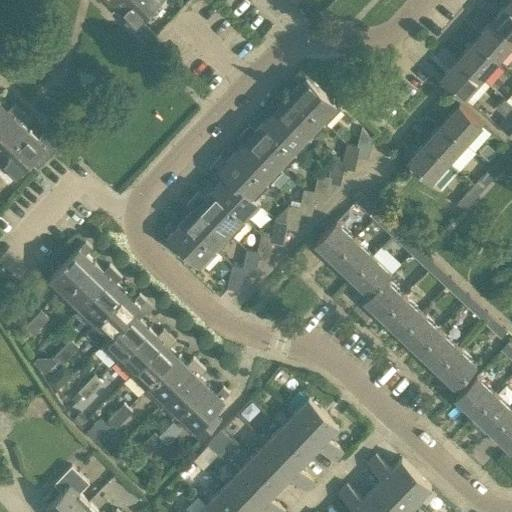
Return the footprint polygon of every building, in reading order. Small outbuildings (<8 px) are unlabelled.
[(125,0),(121,5),(130,13),(124,19),(130,25),(154,0),(125,0)] [(508,0),(492,18),(511,36),(511,2),(509,0),(508,0)] [(475,37),(496,56),(511,38),(511,36),(492,18),(475,37)] [(458,55),(480,75),(496,56),(475,37),(458,55)] [(480,75),(458,55),(441,74),(463,94),(480,75)] [(511,72),(504,65),(491,80),(503,91),(492,104),(504,115),(511,105),(511,72)] [(292,90),(325,121),(340,105),(300,68),(294,75),(300,81),(292,90)] [(271,99),(311,136),(325,121),(292,90),(284,99),(278,92),(271,99)] [(0,99),(0,129),(21,108),(16,102),(9,109),(0,99)] [(264,120),(296,151),(311,136),(271,99),(266,105),(272,111),(264,120)] [(443,120),(466,141),(483,123),(460,102),(443,120)] [(0,159),(30,129),(20,120),(27,113),(21,108),(0,129),(0,159)] [(511,129),(511,115),(501,128),(508,134),(511,129)] [(243,129),(283,166),(296,151),(264,120),(256,129),(249,123),(243,129)] [(426,138),(460,169),(449,159),(466,141),(443,120),(426,138)] [(361,126),(358,144),(357,153),(358,153),(368,155),(372,135),(361,126)] [(30,129),(0,159),(0,172),(9,181),(14,176),(13,175),(29,158),(38,166),(59,145),(45,131),(39,137),(30,129)] [(236,151),(268,181),(283,166),(243,129),(237,136),(244,142),(236,151)] [(460,169),(426,138),(409,157),(442,188),(460,169)] [(344,165),(355,167),(358,153),(357,153),(358,144),(346,142),(343,158),(344,159),(343,165),(344,165)] [(490,164),(497,171),(511,155),(511,149),(507,145),(490,164)] [(215,160),(254,197),(268,181),(236,151),(227,160),(220,153),(215,160)] [(329,180),(329,181),(329,180),(340,182),(344,165),(343,165),(344,159),(343,158),(343,159),(332,157),(329,174),(330,174),(329,180)] [(214,186),(246,217),(259,203),(253,197),(254,197),(215,160),(209,166),(222,178),(214,186)] [(497,171),(490,164),(473,182),(481,189),(497,171)] [(315,196),(316,196),(316,195),(326,198),(329,181),(329,180),(330,174),(329,174),(318,172),(315,189),(316,189),(315,196)] [(481,189),(473,182),(456,201),(464,207),(481,189)] [(193,196),(232,233),(246,217),(214,186),(205,196),(199,190),(193,196)] [(301,211),(312,213),(316,196),(315,196),(316,189),(315,189),(304,187),(300,205),(301,205),(300,210),(301,211)] [(386,188),(379,195),(386,202),(390,198),(390,192),(386,188)] [(374,216),(381,209),(362,192),(356,199),(374,216)] [(186,217),(218,248),(232,233),(193,196),(187,203),(193,209),(186,217)] [(287,226),(298,228),(301,211),(300,210),(301,205),(300,205),(290,203),(286,220),(287,220),(287,225),(287,226)] [(392,233),(399,226),(381,209),(374,216),(392,233)] [(218,248),(186,217),(177,226),(171,220),(165,227),(170,232),(178,240),(203,263),(218,248)] [(287,220),(286,220),(275,218),(272,234),(273,234),(272,240),(273,241),(283,243),(287,226),(287,225),(287,220)] [(335,257),(356,235),(338,218),(316,240),(335,257)] [(410,250),(417,243),(399,226),(392,233),(410,250)] [(164,239),(172,246),(178,240),(170,232),(164,239)] [(259,256),(269,259),(273,241),(272,240),(273,234),(272,234),(261,232),(258,250),(259,250),(258,256),(259,256)] [(356,235),(335,257),(353,275),(374,252),(356,235)] [(64,292),(96,260),(88,252),(94,246),(87,239),(49,278),(64,292)] [(428,267),(435,260),(417,243),(410,250),(428,267)] [(259,250),(258,250),(247,248),(244,265),(245,265),(243,271),(244,272),(254,274),(258,256),(259,256),(258,256),(259,250)] [(374,252),(353,275),(370,291),(365,297),(392,269),(374,252)] [(96,260),(64,292),(79,307),(117,268),(111,262),(105,268),(96,260)] [(446,284),(453,277),(435,260),(428,267),(446,284)] [(245,265),(244,265),(233,262),(228,287),(241,289),(244,272),(243,271),(245,265)] [(94,321),(126,289),(117,281),(123,274),(117,268),(79,307),(94,321)] [(392,269),(365,297),(383,314),(404,292),(387,276),(392,270),(392,269)] [(464,301),(471,295),(453,277),(446,284),(464,301)] [(94,322),(88,328),(102,342),(147,297),(140,291),(134,297),(126,289),(94,321),(94,322)] [(404,292),(383,314),(401,332),(422,309),(404,292)] [(482,319),(489,312),(471,295),(464,301),(482,319)] [(147,297),(102,342),(117,357),(149,324),(140,316),(153,303),(147,297)] [(33,315),(41,323),(49,315),(41,307),(33,315)] [(422,309),(401,332),(419,349),(440,326),(422,309)] [(489,312),(482,319),(500,336),(507,329),(489,312)] [(41,323),(33,315),(24,324),(32,332),(41,323)] [(149,324),(117,357),(132,371),(171,332),(164,325),(157,332),(149,324)] [(440,326),(419,349),(437,366),(458,344),(440,326)] [(147,385),(179,353),(170,344),(177,338),(171,332),(132,371),(147,385)] [(63,344),(71,352),(80,344),(72,336),(63,344)] [(511,357),(511,345),(507,341),(501,347),(511,357)] [(71,352),(63,344),(55,353),(63,361),(71,352)] [(458,344),(437,366),(455,383),(477,361),(458,344)] [(179,353),(147,385),(162,400),(200,360),(194,354),(188,361),(179,353)] [(200,360),(162,400),(178,414),(209,381),(200,373),(207,366),(200,360)] [(64,380),(55,371),(47,379),(56,388),(64,380)] [(86,381),(94,388),(103,379),(95,372),(86,381)] [(474,413),(496,390),(477,372),(456,395),(474,413)] [(94,388),(86,381),(79,388),(87,396),(94,388)] [(218,390),(209,381),(178,414),(202,438),(222,417),(213,408),(231,390),(224,383),(218,390)] [(79,388),(72,395),(77,399),(83,393),(79,388)] [(511,406),(496,390),(474,413),(491,430),(511,408),(511,406)] [(291,406),(290,406),(324,439),(320,442),(328,450),(337,442),(328,434),(339,423),(310,395),(298,408),(293,403),(291,406)] [(124,400),(116,409),(124,417),(132,408),(124,400)] [(292,413),(280,426),(309,454),(320,442),(324,439),(290,406),(288,409),(292,413)] [(511,408),(491,430),(510,447),(511,446),(511,445),(511,408)] [(116,409),(108,417),(109,418),(114,422),(116,424),(124,417),(116,409)] [(80,410),(73,417),(80,423),(87,416),(80,410)] [(95,414),(83,429),(94,438),(106,422),(95,414)] [(264,433),(261,436),(295,468),(291,472),(300,480),(307,472),(299,464),(309,454),(280,426),(269,437),(264,433)] [(155,446),(163,438),(155,430),(146,438),(155,446)] [(263,443),(251,455),(280,483),(291,472),(295,468),(261,436),(259,439),(263,443)] [(146,438),(143,442),(139,446),(147,454),(155,446),(146,438)] [(337,442),(328,450),(336,458),(340,454),(345,449),(337,442)] [(372,456),(368,460),(376,468),(384,459),(376,451),(372,456)] [(125,466),(130,461),(122,452),(117,457),(125,466)] [(236,463),(233,466),(266,498),(262,503),(270,511),(279,501),(271,493),(280,483),(251,455),(240,467),(236,463)] [(392,466),(388,471),(422,504),(425,501),(419,496),(431,483),(403,455),(392,466)] [(383,475),(373,485),(400,511),(403,511),(413,502),(419,507),(422,504),(388,471),(392,466),(384,459),(376,468),(383,475)] [(90,481),(80,471),(71,463),(54,481),(62,489),(45,508),(49,511),(76,511),(88,499),(80,491),(90,481)] [(234,473),(222,485),(249,511),(252,511),(262,503),(266,498),(233,466),(230,469),(234,473)] [(307,472),(300,480),(308,488),(311,484),(316,480),(307,472)] [(343,486),(339,490),(347,497),(355,489),(347,481),(343,486)] [(207,493),(204,496),(220,511),(249,511),(222,485),(211,497),(207,493)] [(362,496),(358,500),(370,511),(400,511),(373,485),(362,496)] [(354,505),(347,511),(370,511),(358,500),(362,496),(355,489),(347,497),(354,505)] [(196,511),(220,511),(204,496),(201,499),(205,503),(196,511)] [(101,511),(88,499),(76,511),(121,511),(116,507),(111,511),(101,511)] [(279,501),(270,511),(271,511),(284,511),(287,509),(279,501)]
